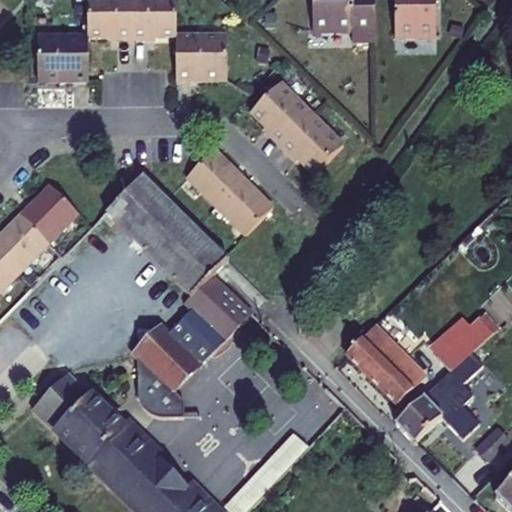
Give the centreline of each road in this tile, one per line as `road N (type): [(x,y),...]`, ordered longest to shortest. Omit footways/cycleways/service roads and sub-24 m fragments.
road 1 (residential): [(467,511),(281,322)]
road 2 (residential): [(0,174),(34,138),(189,133)]
road 3 (unknown): [(84,287),(0,377)]
